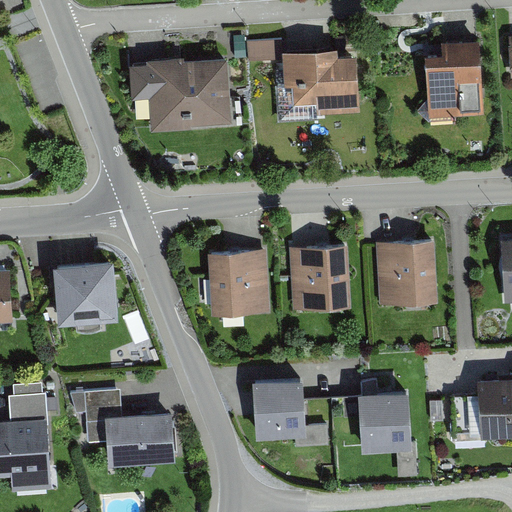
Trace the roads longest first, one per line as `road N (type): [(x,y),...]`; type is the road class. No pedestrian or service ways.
road 1 (residential): [(461,0),(63,28)]
road 2 (residential): [(137,214),(511,191)]
road 3 (residential): [(240,506),(229,449),(137,214)]
road 4 (unclassified): [(511,489),(240,506)]
road 5 (residential): [(137,214),(63,28)]
road 6 (residential): [(0,223),(137,214)]
